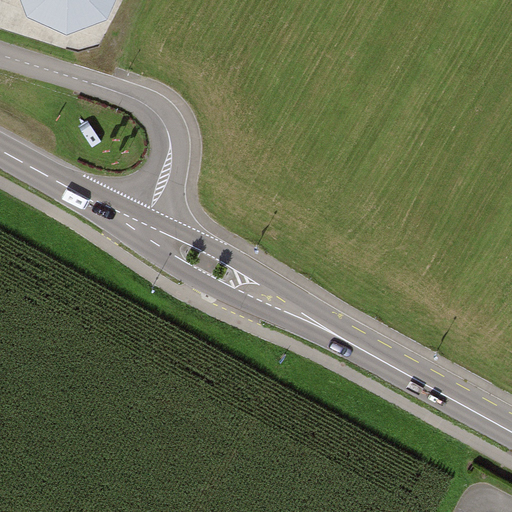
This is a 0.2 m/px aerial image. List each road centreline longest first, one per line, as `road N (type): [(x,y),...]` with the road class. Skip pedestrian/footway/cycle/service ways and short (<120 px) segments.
road 1 (primary): [(511,432),(141,228)]
road 2 (residential): [(0,55),(137,99),(166,126),(167,172),(141,228)]
road 3 (primary): [(141,228),(0,150)]
